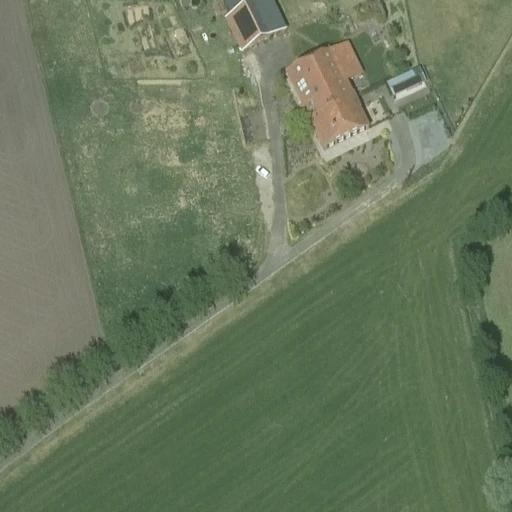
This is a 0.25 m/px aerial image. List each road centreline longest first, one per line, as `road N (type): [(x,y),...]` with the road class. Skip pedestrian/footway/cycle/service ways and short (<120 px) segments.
road 1 (unknown): [(0,476),(276,266)]
road 2 (unknown): [(375,62),(360,39),(337,33),(312,36),(271,61),(276,266)]
road 3 (unknown): [(276,266),(390,190),(406,167),(408,138),(375,62)]
